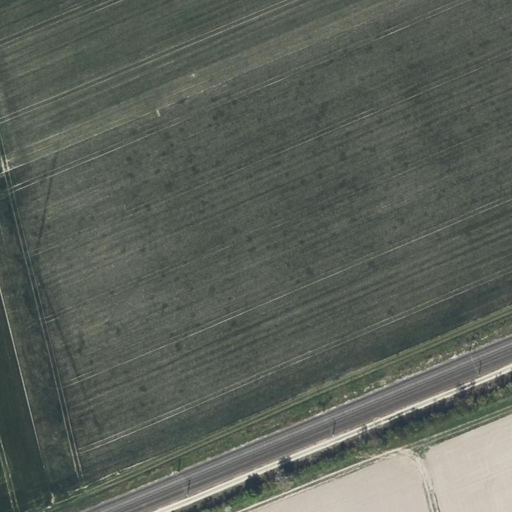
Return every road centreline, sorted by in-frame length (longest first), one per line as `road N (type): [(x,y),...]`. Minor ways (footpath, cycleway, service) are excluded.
road 1 (track): [(67,511),(511,318)]
road 2 (track): [(511,409),(260,511)]
